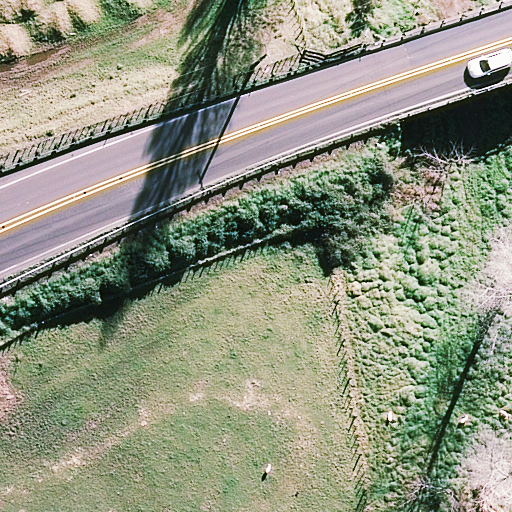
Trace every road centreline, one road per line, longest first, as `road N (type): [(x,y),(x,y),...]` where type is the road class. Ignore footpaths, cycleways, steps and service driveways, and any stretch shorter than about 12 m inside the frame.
road 1 (trunk): [(511,36),(384,78),(0,230)]
road 2 (trunk): [(511,348),(94,511)]
